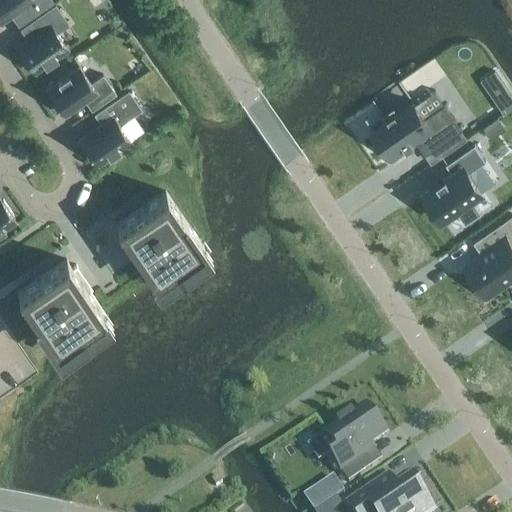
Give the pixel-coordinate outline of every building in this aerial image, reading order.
[(0,0),(0,19),(22,5),(29,16),(51,1),(50,0),(0,0)] [(17,47),(32,70),(43,63),(45,64),(56,57),(55,55),(66,47),(55,32),(67,24),(54,5),(32,20),(40,31),(17,47)] [(49,94),(48,95),(58,110),(59,109),(62,113),(85,97),(93,108),(115,93),(102,74),(90,82),(80,67),(68,75),(67,73),(56,81),(57,82),(46,90),(49,94)] [(141,109),(128,90),(96,112),(103,123),(80,139),(83,144),(82,144),(92,159),(93,158),(96,162),(107,155),(108,157),(120,149),(119,147),(130,139),(119,124),(141,109)] [(413,101),(372,130),(392,158),(416,141),(425,155),(462,130),(444,104),(424,118),(413,101)] [(465,167),(424,195),(441,220),(455,210),(465,224),(481,213),(472,199),(482,191),(469,172),(486,161),(474,144),(457,156),(465,167)] [(203,247),(165,191),(115,225),(121,234),(137,257),(154,281),(203,247)] [(12,214),(2,199),(1,200),(0,198),(0,231),(4,228),(3,227),(14,219),(11,215),(12,214)] [(480,262),(469,270),(486,296),(511,277),(511,214),(496,226),(474,242),(480,250),(482,253),(476,257),(480,262)] [(55,349),(104,315),(72,268),(66,259),(16,293),(53,346),(55,349)] [(339,427),(326,436),(335,451),(329,455),(348,484),(371,468),(361,453),(385,436),(367,409),(353,418),(352,416),(337,425),(339,427)] [(333,478),(312,491),(321,507),(343,493),(333,478)] [(387,479),(348,505),(352,511),(433,511),(413,483),(398,493),(387,479)]
